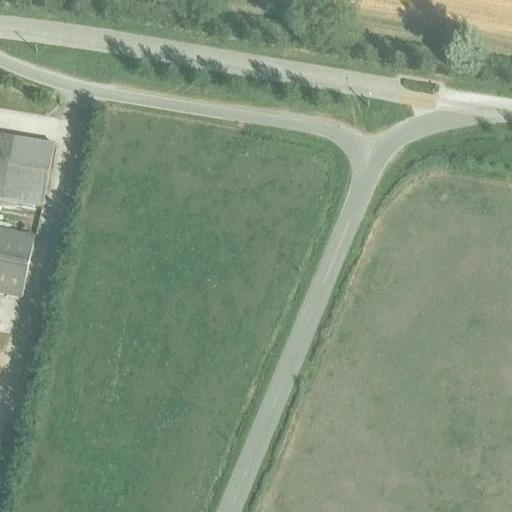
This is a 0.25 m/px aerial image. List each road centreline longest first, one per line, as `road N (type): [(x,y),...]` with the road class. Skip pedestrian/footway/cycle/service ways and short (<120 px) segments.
road 1 (tertiary): [(501,108),(0,28)]
road 2 (unclassified): [(226,511),(375,146)]
road 3 (unclassified): [(375,146),(141,103),(0,58)]
road 4 (unclassified): [(375,146),(501,108)]
